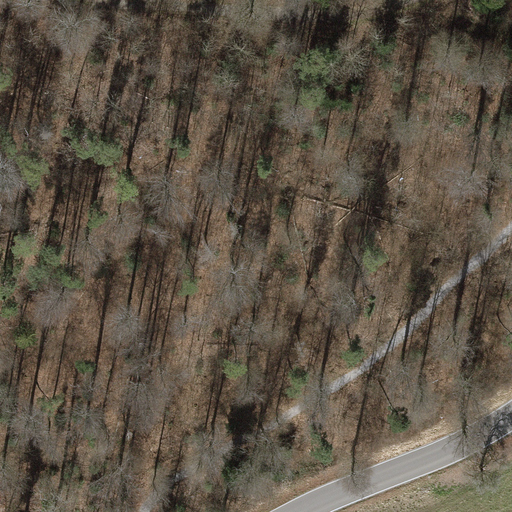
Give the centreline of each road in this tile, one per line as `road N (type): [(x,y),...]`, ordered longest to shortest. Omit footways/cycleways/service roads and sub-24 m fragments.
road 1 (track): [(131,0),(280,23),(415,0)]
road 2 (residential): [(303,511),(462,445),(511,415)]
